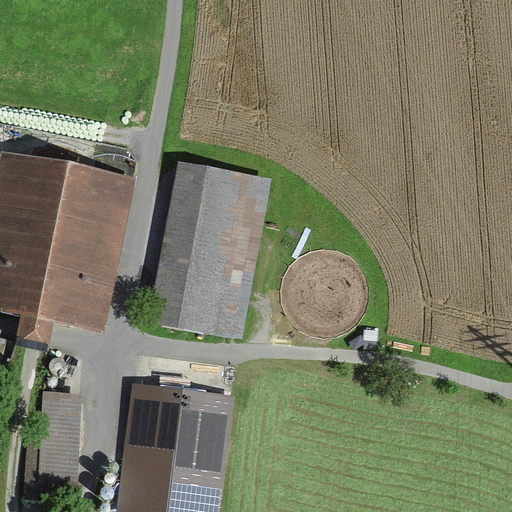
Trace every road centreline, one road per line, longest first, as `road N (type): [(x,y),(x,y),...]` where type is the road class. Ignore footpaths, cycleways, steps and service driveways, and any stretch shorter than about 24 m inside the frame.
road 1 (track): [(110,343),(360,357),(511,394)]
road 2 (track): [(175,0),(174,45),(110,343)]
road 3 (track): [(110,343),(82,511)]
